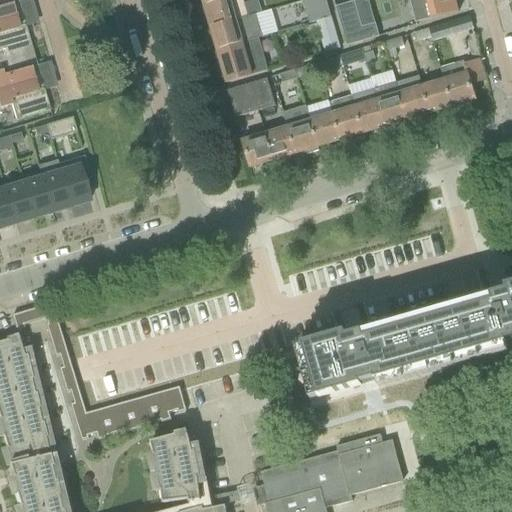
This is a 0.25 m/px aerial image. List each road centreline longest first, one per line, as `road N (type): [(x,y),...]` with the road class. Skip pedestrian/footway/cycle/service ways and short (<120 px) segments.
road 1 (unclassified): [(195,234),(511,138)]
road 2 (unclassified): [(195,234),(127,0)]
road 3 (unclassified): [(0,293),(195,234)]
